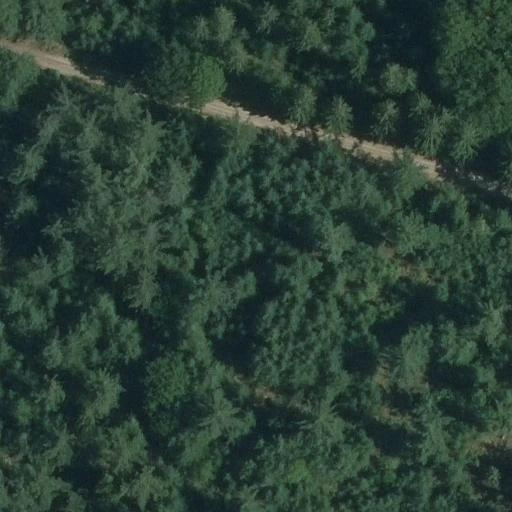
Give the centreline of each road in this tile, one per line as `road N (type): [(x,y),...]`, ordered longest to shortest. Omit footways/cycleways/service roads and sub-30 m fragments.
road 1 (track): [(511,200),(157,101)]
road 2 (unknown): [(157,101),(0,57)]
